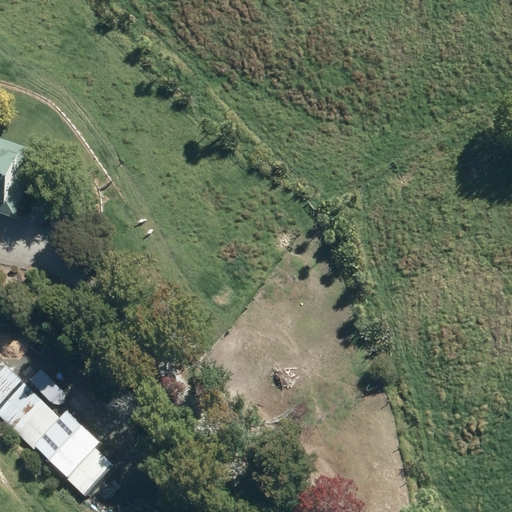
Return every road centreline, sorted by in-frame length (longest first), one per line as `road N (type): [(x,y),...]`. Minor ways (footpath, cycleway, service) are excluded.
road 1 (track): [(263,511),(122,314),(58,256),(0,230)]
road 2 (track): [(165,511),(55,363),(14,337)]
